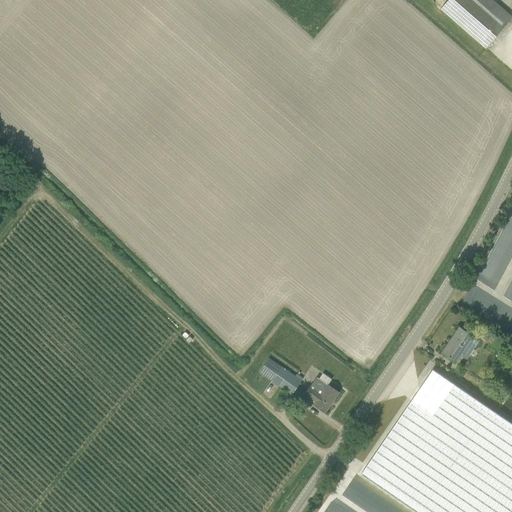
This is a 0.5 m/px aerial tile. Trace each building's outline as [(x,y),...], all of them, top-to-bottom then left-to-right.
[(448,0),(441,8),(486,47),(511,18),(511,16),(492,0),(448,0)] [(457,361),(461,355),(467,359),(479,340),(474,337),(460,327),(443,352),(457,361)] [(260,371),(292,394),(302,381),(269,358),(260,371)] [(511,511),(511,422),(433,369),(360,475),(415,511),(511,511)] [(328,384),(328,385),(317,377),(305,393),(317,401),(315,403),(326,411),(339,392),(328,384)]
